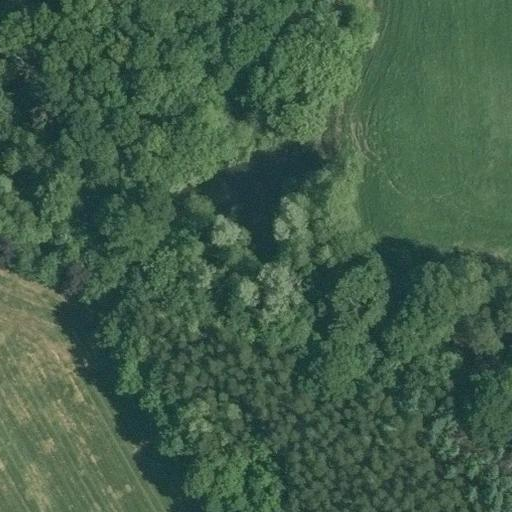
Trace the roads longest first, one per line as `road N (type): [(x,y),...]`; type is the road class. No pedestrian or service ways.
road 1 (track): [(79,282),(374,374),(447,378),(495,365),(511,342)]
road 2 (track): [(79,282),(108,303),(230,511)]
